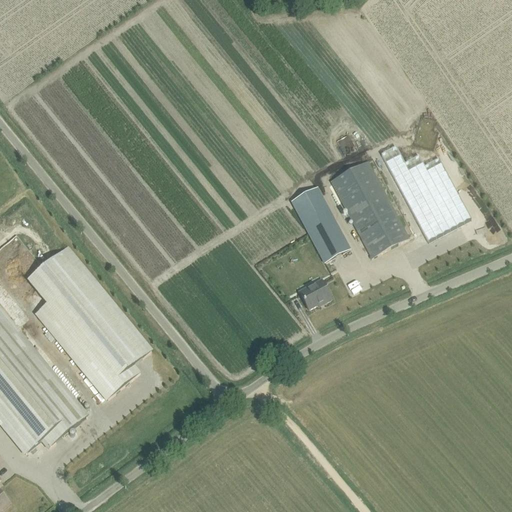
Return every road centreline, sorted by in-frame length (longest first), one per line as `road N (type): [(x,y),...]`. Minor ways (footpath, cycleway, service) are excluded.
road 1 (unclassified): [(229,402),(0,121)]
road 2 (unclassified): [(229,402),(346,328),(511,257)]
road 3 (unclassified): [(82,511),(229,402)]
road 4 (track): [(256,383),(368,511)]
